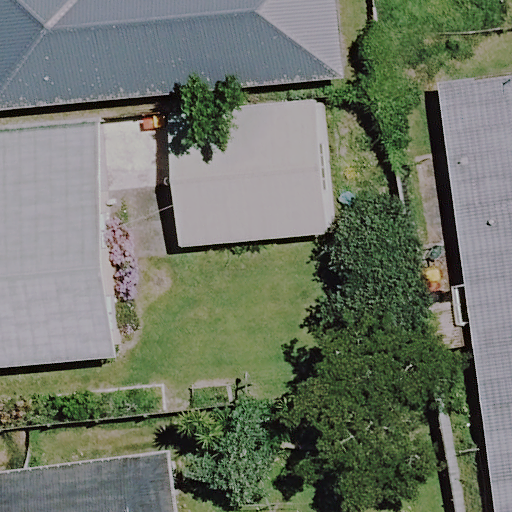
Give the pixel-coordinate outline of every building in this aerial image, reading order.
[(0,0),(0,110),(370,86),(364,0),(0,0)] [(511,511),(511,82),(434,93),(491,511),(511,511)] [(165,124),(178,254),(330,240),(317,109),(165,124)] [(0,370),(118,360),(96,127),(70,129),(71,131),(0,137),(0,370)] [(0,511),(170,511),(165,462),(0,481),(0,511)]
